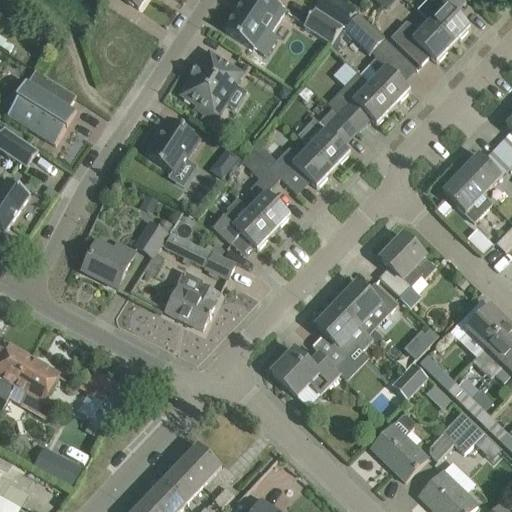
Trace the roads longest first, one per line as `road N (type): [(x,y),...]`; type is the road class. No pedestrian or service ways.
road 1 (residential): [(24,301),(209,0)]
road 2 (residential): [(224,368),(391,200)]
road 3 (residential): [(371,511),(224,368)]
road 4 (residential): [(391,200),(403,154),(511,44)]
road 5 (residential): [(201,391),(24,301)]
road 6 (residential): [(88,511),(201,391)]
road 7 (residential): [(511,306),(391,200)]
